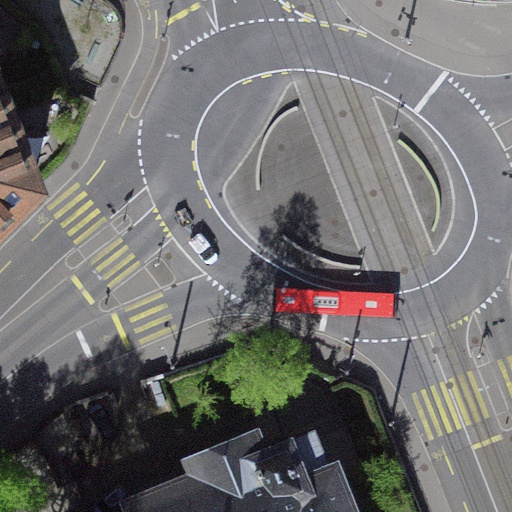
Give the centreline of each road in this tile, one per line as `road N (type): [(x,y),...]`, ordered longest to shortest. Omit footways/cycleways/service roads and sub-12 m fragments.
road 1 (secondary): [(0,380),(213,296),(283,296)]
road 2 (primary): [(479,149),(429,90),(355,52),(299,42),(228,51)]
road 3 (secondary): [(166,130),(0,292)]
road 4 (primary): [(166,130),(172,174),(209,237),(283,296)]
road 5 (secondary): [(506,511),(428,315)]
road 6 (primary): [(428,315),(469,289),(497,238),(499,198),(479,149)]
road 7 (primary): [(283,296),(363,320),(428,315)]
